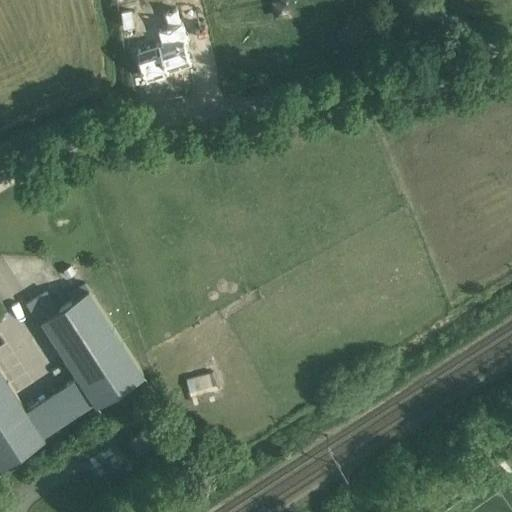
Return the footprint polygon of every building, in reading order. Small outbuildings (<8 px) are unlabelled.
[(150,7),(131,11),(137,38),(156,34),(150,7)] [(166,40),(140,46),(147,77),(162,74),(171,72),(171,70),(195,65),(190,45),(194,44),(189,21),(187,22),(184,8),(171,11),(174,25),(163,27),(166,40)] [(70,265),(64,270),(68,277),(75,272),(70,265)] [(89,289),(42,319),(78,375),(98,405),(144,374),(89,289)] [(0,368),(0,468),(45,439),(26,409),(0,368)] [(185,376),(190,394),(216,386),(210,368),(185,376)] [(30,406),(26,409),(45,439),(98,405),(78,375),(74,378),(30,406)] [(147,428),(129,439),(139,455),(157,443),(147,428)] [(156,482),(148,470),(128,483),(135,495),(156,482)]
